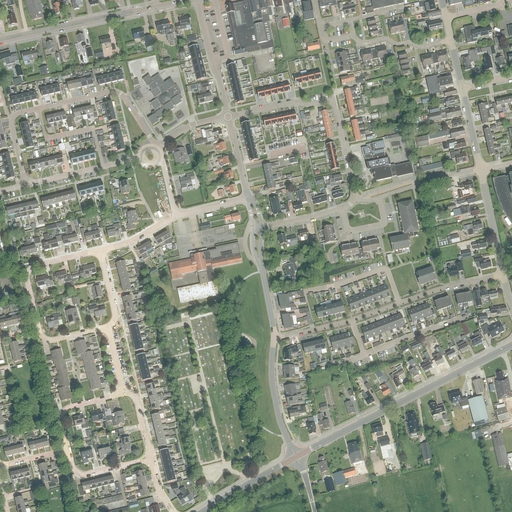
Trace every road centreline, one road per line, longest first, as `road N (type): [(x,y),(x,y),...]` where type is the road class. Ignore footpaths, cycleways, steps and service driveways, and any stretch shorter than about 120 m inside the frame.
road 1 (secondary): [(295,457),(511,343)]
road 2 (residential): [(25,185),(12,127),(22,111),(118,93),(155,147)]
road 3 (residential): [(274,337),(503,275)]
road 4 (tertiary): [(0,40),(157,7)]
road 5 (residential): [(38,329),(29,269),(99,250)]
road 6 (tertiary): [(295,457),(275,406),(274,337)]
road 7 (tertiary): [(227,116),(196,0)]
